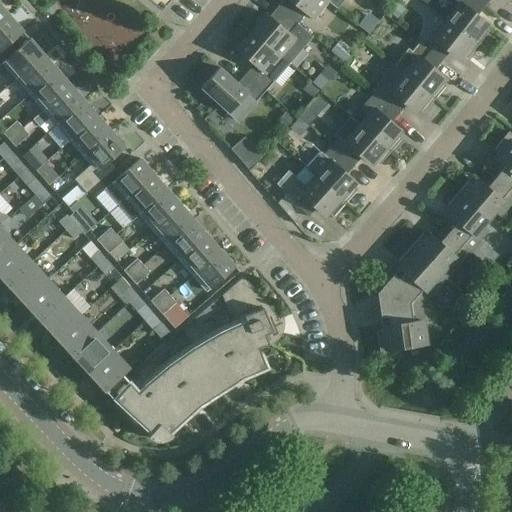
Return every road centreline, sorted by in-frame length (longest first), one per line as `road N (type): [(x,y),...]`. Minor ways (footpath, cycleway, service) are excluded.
road 1 (residential): [(337,418),(276,440),(225,480),(171,496),(136,495),(85,467),(0,377)]
road 2 (residential): [(321,286),(511,61)]
road 3 (residential): [(321,286),(174,121),(160,98),(162,77)]
road 4 (residential): [(337,418),(342,347),(321,286)]
road 5 (residential): [(467,443),(337,418)]
